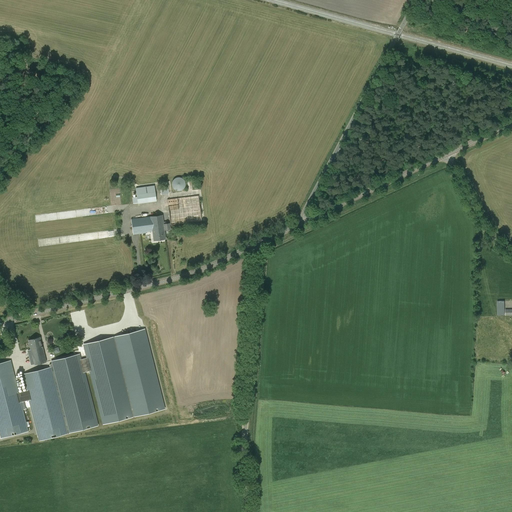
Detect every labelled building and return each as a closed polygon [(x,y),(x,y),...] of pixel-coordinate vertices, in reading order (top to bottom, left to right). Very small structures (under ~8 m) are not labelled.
[(182,177),(171,180),(174,191),(185,188),(182,177)] [(161,195),(169,193),(168,185),(160,187),(161,195)] [(133,204),(138,203),(138,204),(156,201),(154,186),(136,188),(137,197),(132,198),(133,204)] [(167,199),(170,226),(202,222),(199,195),(167,199)] [(152,231),(154,240),(165,239),(164,230),(170,229),(169,223),(163,224),(162,215),(150,217),(131,219),(133,234),(146,233),(146,232),(152,231)] [(144,329),(83,344),(87,358),(90,371),(103,424),(164,409),(144,329)] [(35,365),(46,362),(40,337),(28,340),(35,365)] [(27,390),(19,392),(21,402),(29,400),(30,403),(32,409),(39,440),(40,441),(64,434),(69,433),(70,433),(98,426),(84,372),(90,371),(87,358),(81,359),(79,354),(51,361),(53,367),(52,367),(23,374),(27,390)] [(0,435),(1,438),(28,431),(23,412),(22,405),(21,402),(19,392),(11,361),(0,363),(0,435)]
